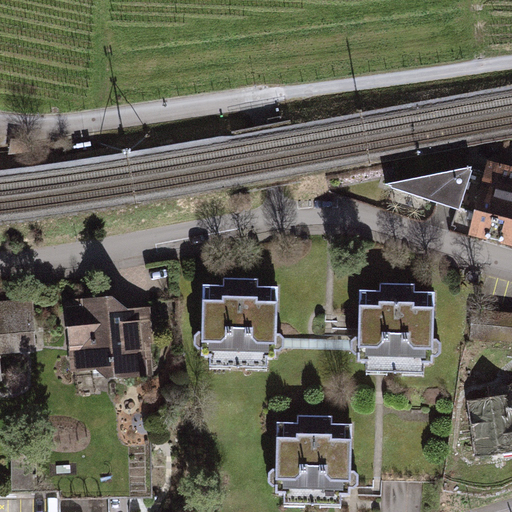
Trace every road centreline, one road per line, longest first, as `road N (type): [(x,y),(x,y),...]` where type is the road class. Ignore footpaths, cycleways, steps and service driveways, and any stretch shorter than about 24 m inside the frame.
road 1 (residential): [(0,266),(280,220),(349,223),(511,261)]
road 2 (residential): [(0,121),(25,126),(264,95)]
road 3 (track): [(264,95),(511,59)]
